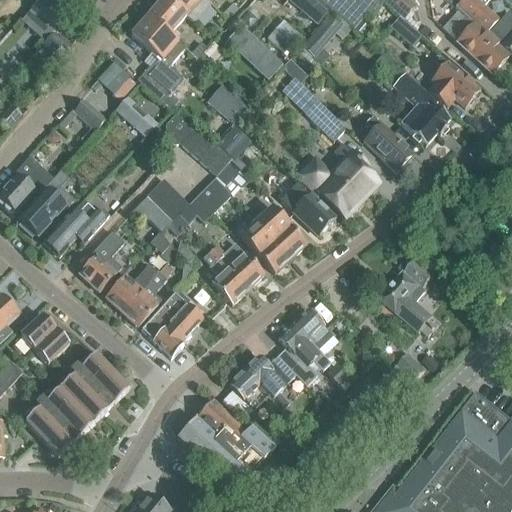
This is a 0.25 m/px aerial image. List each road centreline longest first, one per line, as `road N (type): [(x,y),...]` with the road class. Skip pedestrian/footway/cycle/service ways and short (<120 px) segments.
road 1 (residential): [(171,397),(454,171),(511,111)]
road 2 (residential): [(340,511),(511,330)]
road 3 (residential): [(171,397),(0,253)]
road 4 (residential): [(0,167),(73,78),(120,0)]
